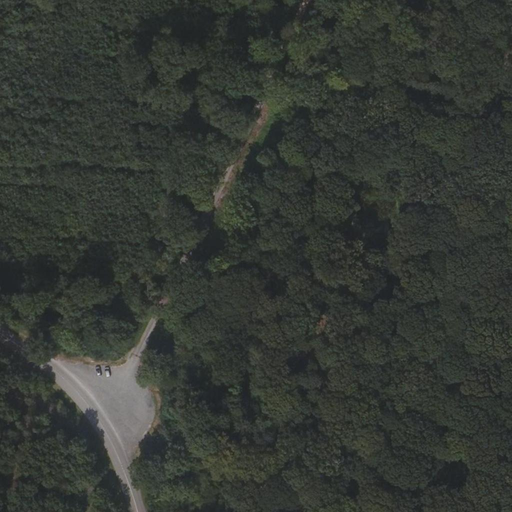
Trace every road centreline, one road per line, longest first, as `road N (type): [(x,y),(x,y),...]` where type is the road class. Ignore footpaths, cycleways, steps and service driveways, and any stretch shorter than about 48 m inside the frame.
road 1 (track): [(313,0),(112,450)]
road 2 (tertiary): [(0,332),(87,403),(136,511)]
